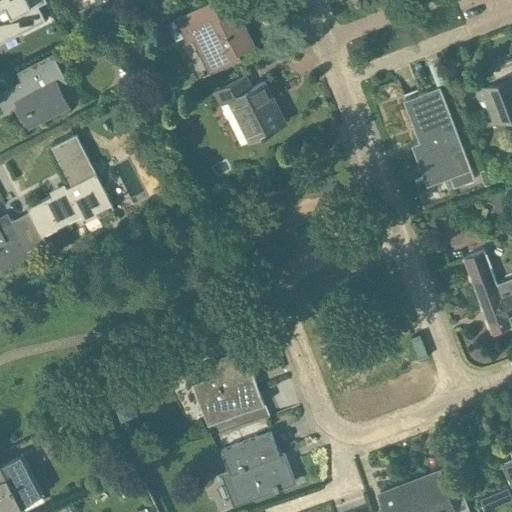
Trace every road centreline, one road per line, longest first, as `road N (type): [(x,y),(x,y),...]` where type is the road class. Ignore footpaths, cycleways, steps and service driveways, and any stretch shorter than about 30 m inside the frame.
road 1 (residential): [(456,398),(366,434),(324,425),(277,316),(274,298),(296,268),(393,240)]
road 2 (residential): [(495,0),(483,19),(336,81)]
road 3 (residential): [(456,398),(393,240)]
road 4 (residential): [(393,240),(336,81)]
road 5 (residential): [(322,42),(437,0)]
